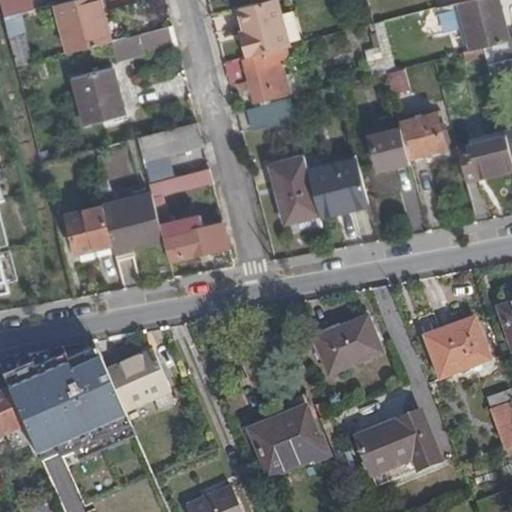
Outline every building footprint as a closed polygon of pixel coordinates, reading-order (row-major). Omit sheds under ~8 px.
[(13,0),(0,0),(0,11),(1,18),(17,14),(13,0)] [(70,0),(63,2),(75,50),(114,39),(104,0),(70,0)] [(239,40),(244,59),(288,47),(276,0),(266,0),(237,8),(244,31),(246,38),(239,40)] [(508,42),(496,0),(467,0),(458,3),(471,51),(481,49),(508,42)] [(17,14),(1,18),(5,32),(22,28),(18,13),(17,14)] [(382,22),(372,25),(374,34),(384,73),(394,71),(382,22)] [(175,45),(171,25),(137,33),(142,53),(175,45)] [(237,33),(239,40),(246,38),(244,31),(237,33)] [(137,33),(117,39),(121,58),(142,53),(137,33)] [(384,73),(374,34),(368,35),(371,49),(362,52),(369,77),(384,73)] [(511,58),(511,59),(508,42),(481,49),(491,87),(511,81),(511,58)] [(262,56),(243,60),(248,80),(238,83),(242,97),(252,94),(254,101),(288,92),(281,62),(270,64),(269,58),(264,59),(262,56)] [(112,67),(74,77),(85,123),(124,113),(112,67)] [(405,68),(392,72),(397,94),(410,90),(405,68)] [(301,99),(292,102),(295,116),(304,113),(301,99)] [(434,111),(397,122),(399,130),(403,142),(408,161),(445,151),(434,111)] [(201,144),(195,122),(138,137),(144,159),(165,154),(201,144)] [(511,129),(503,132),(504,137),(511,165),(511,129)] [(378,169),(408,161),(403,142),(399,130),(369,137),(378,169)] [(511,165),(504,137),(495,139),(502,170),(511,167),(511,165)] [(502,170),(495,139),(456,149),(464,179),(502,170)] [(165,154),(144,159),(150,183),(171,178),(165,154)] [(282,221),(318,212),(307,168),(303,154),(268,163),(282,221)] [(336,214),(368,207),(354,154),(323,161),(324,164),(307,168),(318,212),(319,215),(335,211),(336,214)] [(171,178),(150,183),(152,191),(153,197),(163,195),(211,182),(208,168),(171,178)] [(371,183),(380,221),(406,215),(396,177),(371,183)] [(113,190),(100,194),(102,203),(116,200),(113,190)] [(116,200),(102,203),(102,205),(106,216),(155,203),(153,197),(152,191),(116,200)] [(169,218),(163,195),(153,197),(155,203),(159,222),(169,218)] [(0,292),(24,287),(2,198),(0,198),(0,292)] [(117,261),(166,248),(159,222),(155,203),(106,216),(114,249),(117,261)] [(94,255),(114,249),(106,216),(102,205),(67,214),(77,252),(93,248),(94,255)] [(201,218),(171,226),(178,257),(226,246),(222,223),(203,227),(201,218)] [(474,317),(423,337),(439,378),(489,359),(474,317)] [(371,320),(320,341),(333,374),(385,352),(371,320)] [(97,341),(67,354),(70,360),(100,347),(97,341)] [(5,375),(10,388),(27,425),(42,460),(61,452),(63,456),(76,450),(133,425),(125,408),(109,369),(100,347),(70,360),(67,354),(53,360),(37,367),(34,362),(5,375)] [(153,349),(109,369),(125,408),(171,387),(153,349)] [(37,367),(53,360),(49,350),(31,354),(1,367),(5,375),(34,362),(37,367)] [(484,401),(443,417),(462,465),(511,446),(511,394),(511,391),(507,393),(503,386),(481,394),(484,401)] [(0,436),(27,425),(10,388),(0,392),(0,436)] [(278,417),(251,429),(271,475),(316,456),(318,460),(336,453),(327,433),(322,435),(310,409),(281,422),(278,417)] [(398,419),(354,436),(372,479),(413,463),(418,474),(446,463),(424,409),(398,420),(398,419)] [(133,425),(76,450),(80,459),(137,434),(133,425)] [(241,511),(229,487),(186,507),(187,511),(241,511)]
